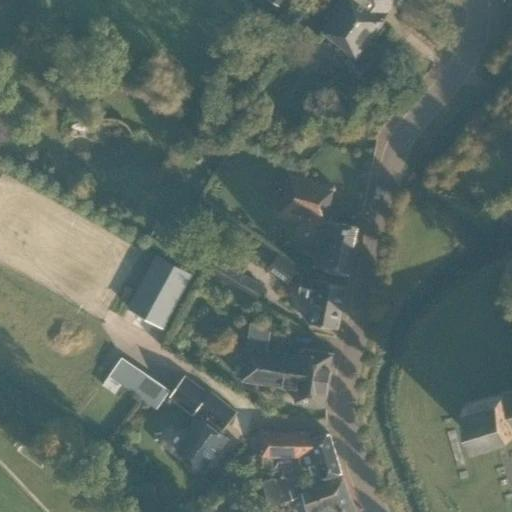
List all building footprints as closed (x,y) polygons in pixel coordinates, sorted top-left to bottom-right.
[(343,46),(344,46),(354,53),(345,64),(361,76),(380,50),(373,45),(385,29),(381,26),(387,18),(384,15),(394,0),(340,0),(327,18),(334,23),(326,33),(343,46)] [(84,73),(72,65),(49,100),(62,108),(84,73)] [(335,187),(319,183),(292,176),(279,215),(324,226),(314,266),(348,275),(360,229),(325,220),(335,187)] [(158,254),(128,308),(140,314),(165,328),(194,275),(172,263),(158,254)] [(265,285),(228,263),(212,254),(203,269),(256,300),(265,285)] [(347,284),(304,275),(303,272),(278,254),(268,268),(288,282),(289,280),(296,284),(301,285),(300,293),(314,296),(309,320),(338,326),(347,284)] [(333,354),(319,352),(304,350),(303,356),(268,351),(272,327),(250,323),(242,380),(297,388),(296,401),(326,406),(333,354)] [(110,374),(157,407),(170,388),(137,365),(122,356),(110,374)] [(186,376),(182,382),(173,394),(196,411),(198,408),(206,414),(179,449),(205,468),(230,436),(222,430),(236,411),(211,391),(209,393),(186,376)] [(511,390),(505,392),(475,401),(473,394),(466,396),(469,403),(464,405),(465,406),(459,408),(462,418),(468,416),(473,433),(467,435),(470,445),(475,443),(476,445),(481,444),(483,450),(489,448),(487,442),(497,439),(511,434),(511,390)] [(308,465),(313,482),(341,472),(328,434),(309,440),(307,434),(260,433),(262,456),(273,457),(300,457),(303,466),(308,465)] [(241,469),(250,469),(250,456),(241,456),(241,469)] [(262,456),(262,468),(273,468),(273,457),(262,456)] [(262,480),(270,505),(301,494),(296,481),(274,476),(262,480)] [(309,511),(356,511),(344,478),(303,493),(309,511)]
